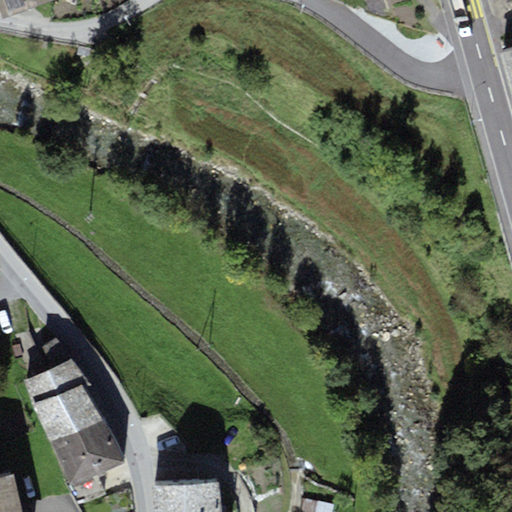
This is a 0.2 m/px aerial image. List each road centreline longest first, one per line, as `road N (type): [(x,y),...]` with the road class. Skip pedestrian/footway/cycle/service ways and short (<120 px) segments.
road 1 (residential): [(0,245),(129,417),(148,511)]
road 2 (residential): [(480,58),(301,0)]
road 3 (residential): [(152,0),(86,31),(0,21)]
